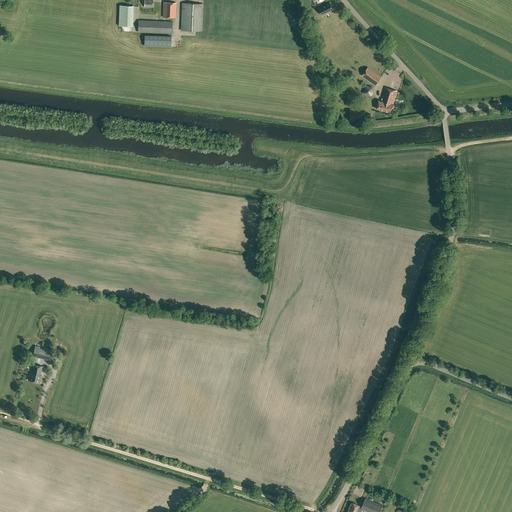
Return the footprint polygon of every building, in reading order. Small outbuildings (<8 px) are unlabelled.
[(176,3),(164,2),(163,17),(175,18),(176,3)] [(202,4),(182,3),(181,30),(201,30),(202,4)] [(320,5),(322,14),(333,12),(331,3),(327,4),(327,5),(324,5),(324,4),(320,5)] [(133,6),(119,5),(119,26),(132,26),(133,6)] [(172,22),(138,20),(138,32),(172,34),(172,22)] [(171,36),(144,35),(145,46),(171,47),(171,36)] [(375,85),(381,77),(368,67),(362,75),(375,85)] [(393,104),(397,91),(385,87),(381,101),(379,100),(376,108),(392,113),(394,105),(393,104)] [(362,110),(350,109),(349,121),(360,122),(362,110)] [(53,350),(44,348),(43,349),(39,348),(40,347),(35,346),(33,352),(33,356),(50,360),(53,350)] [(40,375),(42,366),(33,364),(31,373),(30,373),(28,380),(40,383),(42,376),(40,375)] [(369,511),(379,511),(383,505),(365,497),(361,507),(353,503),(349,511),(358,511),(361,511),(362,509),(369,511)]
